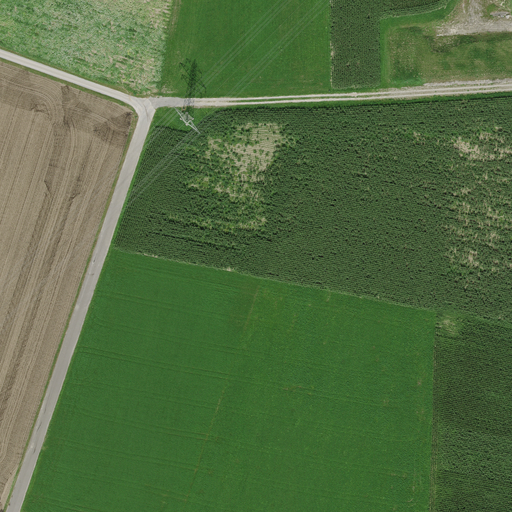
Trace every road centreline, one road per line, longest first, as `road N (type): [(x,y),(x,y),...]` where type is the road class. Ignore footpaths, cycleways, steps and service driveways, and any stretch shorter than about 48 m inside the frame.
road 1 (track): [(150,106),(13,511)]
road 2 (track): [(511,88),(150,106)]
road 3 (track): [(0,53),(150,106)]
